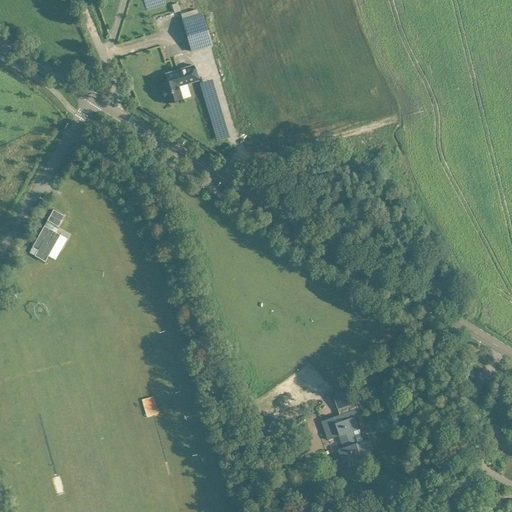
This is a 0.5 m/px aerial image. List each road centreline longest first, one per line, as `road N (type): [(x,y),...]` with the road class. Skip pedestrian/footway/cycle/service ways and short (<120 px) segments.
road 1 (tertiary): [(511,355),(114,111)]
road 2 (unclassified): [(262,511),(150,179),(70,133)]
road 3 (unclassified): [(0,259),(70,133)]
